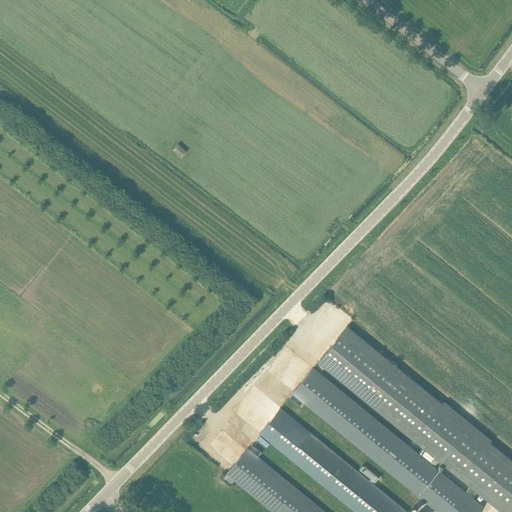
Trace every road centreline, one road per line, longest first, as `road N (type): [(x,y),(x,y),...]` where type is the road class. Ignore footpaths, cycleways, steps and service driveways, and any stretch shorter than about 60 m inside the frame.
road 1 (unclassified): [(106,498),(423,167),(483,93)]
road 2 (unclassified): [(483,93),(365,0)]
